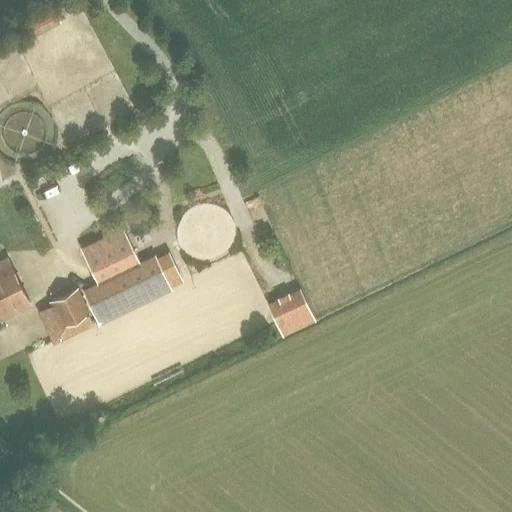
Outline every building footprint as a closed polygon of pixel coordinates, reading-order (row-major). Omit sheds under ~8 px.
[(53,4),(21,15),(27,34),(59,23),(53,4)] [(156,256),(149,259),(127,270),(83,290),(95,315),(98,321),(164,290),(171,287),(170,285),(182,280),(169,251),(157,257),(156,256)] [(8,257),(0,260),(0,316),(30,301),(8,257)] [(90,311),(77,285),(48,299),(60,325),(90,311)] [(294,328),(278,297),(267,302),(283,334),(294,328)]
